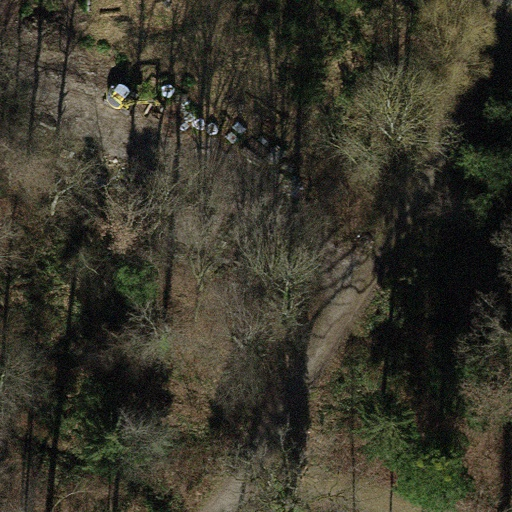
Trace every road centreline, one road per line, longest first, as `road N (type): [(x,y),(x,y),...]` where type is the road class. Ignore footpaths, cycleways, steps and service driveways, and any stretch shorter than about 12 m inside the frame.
road 1 (track): [(216,511),(260,457),(452,126)]
road 2 (track): [(350,294),(0,42)]
road 3 (track): [(464,511),(260,457)]
